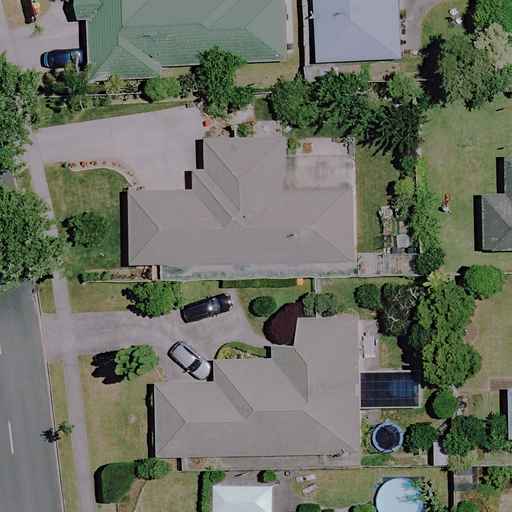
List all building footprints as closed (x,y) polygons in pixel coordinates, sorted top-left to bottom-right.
[(287,0),(67,0),(67,3),(95,2),(99,85),(162,82),(162,69),(291,63),(287,0)] [(312,0),(314,62),(401,61),(399,0),(312,0)] [(288,191),(287,141),(197,143),(198,194),(141,195),(142,266),(285,264),(351,263),(349,190),(288,191)] [(511,195),(486,196),(486,253),(511,252),(511,195)] [(359,456),(359,321),(299,321),(299,360),(217,360),(217,385),(164,385),(164,456),(359,456)]
